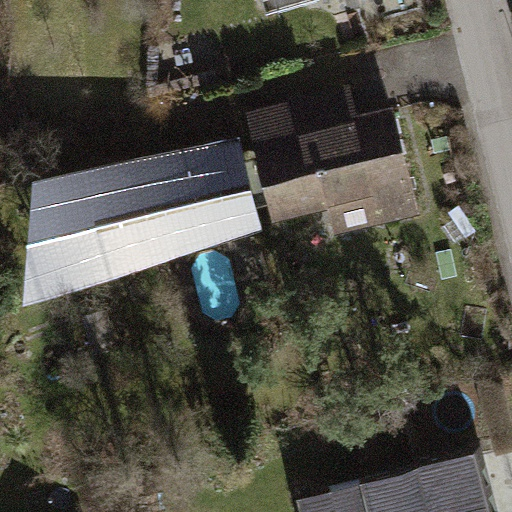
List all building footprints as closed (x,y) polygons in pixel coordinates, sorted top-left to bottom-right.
[(353,97),(249,120),(255,145),(275,235),(333,222),(337,243),(422,224),(398,116),(360,125),(353,97)] [(166,271),(275,235),(255,145),(143,170),(166,271)] [(26,316),(166,271),(143,170),(38,193),(26,316)] [(81,326),(90,366),(120,359),(111,319),(81,326)] [(495,511),(483,461),(302,504),(303,511),(495,511)]
